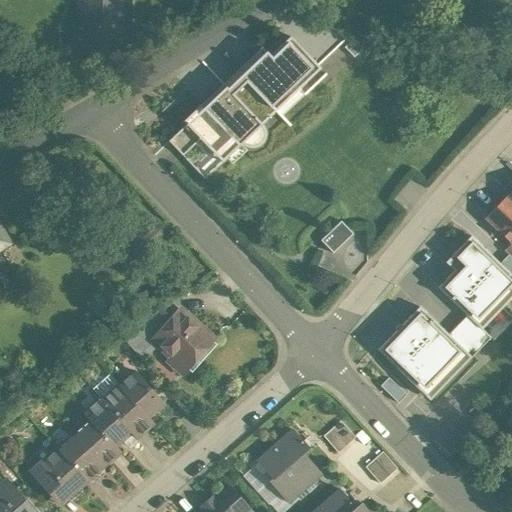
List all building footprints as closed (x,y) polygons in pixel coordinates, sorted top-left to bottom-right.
[(81,0),(81,26),(86,26),(86,43),(114,43),(114,26),(108,26),(108,0),(81,0)] [(320,69),(289,37),(269,57),(295,84),(294,85),(298,90),(320,69)] [(353,40),(344,49),(353,58),(362,49),(353,40)] [(269,57),(231,93),(225,87),(204,107),(201,105),(182,122),(185,125),(199,140),(204,135),(208,139),(207,140),(213,146),(213,145),(221,153),(234,141),(234,142),(237,140),(242,145),(248,148),(253,149),(259,146),(263,142),(265,136),(264,130),(261,125),(298,90),(294,85),(295,84),(269,57)] [(185,125),(168,142),(181,156),(199,140),(185,125)] [(511,204),(507,199),(487,219),(511,243),(511,204)] [(340,222),(319,241),(331,254),(352,234),(340,222)] [(0,227),(0,250),(10,244),(0,227)] [(465,316),(480,330),(511,297),(511,278),(498,264),(471,237),(452,256),(461,265),(438,288),(465,316)] [(498,264),(511,278),(511,260),(507,255),(498,264)] [(461,350),(446,335),(418,308),(376,350),(419,392),(461,350)] [(182,314),(179,313),(177,314),(176,315),(165,326),(153,340),(153,341),(184,369),(210,340),(182,314)] [(152,315),(121,338),(138,357),(153,341),(153,340),(165,326),(152,315)] [(480,330),(465,316),(446,335),(461,350),(469,358),(488,338),(480,330)] [(147,387),(134,372),(118,387),(146,418),(162,404),(147,387)] [(379,386),(397,404),(405,396),(387,378),(379,386)] [(156,379),(147,387),(162,404),(171,396),(156,379)] [(146,418),(118,387),(102,400),(102,401),(134,438),(143,430),(139,425),(146,418)] [(134,438),(102,401),(102,400),(101,399),(83,415),(88,420),(89,419),(113,447),(114,446),(120,441),(125,446),(134,438)] [(113,447),(89,419),(88,420),(72,434),(99,464),(116,449),(114,446),(113,447)] [(347,443),(333,426),(324,434),(339,450),(347,443)] [(291,430),(255,462),(270,479),(271,480),(301,453),(301,454),(307,448),(291,430)] [(99,464),(72,434),(55,449),(56,450),(57,450),(85,481),(94,473),(92,470),(99,464)] [(339,450),(324,434),(315,441),(330,458),(339,450)] [(85,481),(57,450),(56,450),(43,462),(40,459),(28,470),(32,475),(43,465),(58,482),(47,492),(58,505),(69,495),(85,481)] [(395,468),(380,451),(372,459),(387,476),(395,468)] [(301,453),(271,480),(270,479),(267,482),(286,503),(319,474),(301,454),(301,453)] [(387,476),(372,459),(363,467),(378,483),(387,476)] [(58,482),(43,465),(32,475),(29,477),(44,494),(47,492),(58,482)] [(32,511),(6,482),(0,486),(0,511),(32,511)] [(251,511),(229,486),(199,511),(251,511)] [(338,489),(311,511),(349,511),(354,508),(354,507),(338,489)] [(354,508),(349,511),(367,511),(359,503),(354,507),(354,508)]
